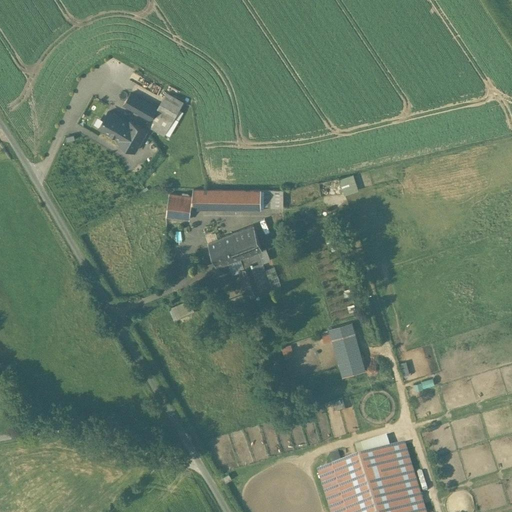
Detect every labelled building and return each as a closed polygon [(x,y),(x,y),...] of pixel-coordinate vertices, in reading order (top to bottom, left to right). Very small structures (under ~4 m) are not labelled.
[(157,108),(150,119),(146,125),(155,130),(164,135),(183,102),(166,92),(157,108)] [(157,108),(130,93),(124,104),(150,119),(157,108)] [(130,122),(129,123),(108,112),(103,120),(106,122),(102,129),(120,139),(118,142),(134,151),(146,131),(130,122)] [(345,194),(360,189),(354,173),(340,178),(345,194)] [(192,196),(169,194),(166,214),(166,216),(189,219),(191,207),(198,208),(261,208),(261,190),(193,190),(192,196)] [(283,190),(261,190),(261,208),(283,207),(283,190)] [(253,226),(208,243),(217,267),(241,258),(249,255),(262,250),(253,226)] [(262,250),(249,255),(253,265),(263,261),(263,262),(271,258),(267,248),(262,250)] [(253,265),(249,255),(241,258),(245,268),(240,270),(250,296),(273,288),(263,262),(263,261),(253,265)] [(171,307),(175,319),(196,310),(191,299),(171,307)] [(352,322),(329,329),(334,349),(335,349),(358,343),(352,322)] [(358,343),(335,349),(342,376),(365,370),(358,343)] [(285,358),(295,355),(292,344),(282,347),(285,358)] [(406,362),(400,364),(404,376),(409,374),(406,362)] [(424,380),(425,387),(436,385),(434,378),(424,380)] [(343,399),(331,403),(333,410),(339,409),(345,407),(343,399)] [(385,437),(355,446),(359,459),(389,449),(385,437)] [(359,459),(318,471),(330,511),(424,511),(404,445),(359,459)] [(336,452),(330,454),(333,465),(339,464),(336,452)] [(228,475),(222,478),(225,483),(231,480),(228,475)]
